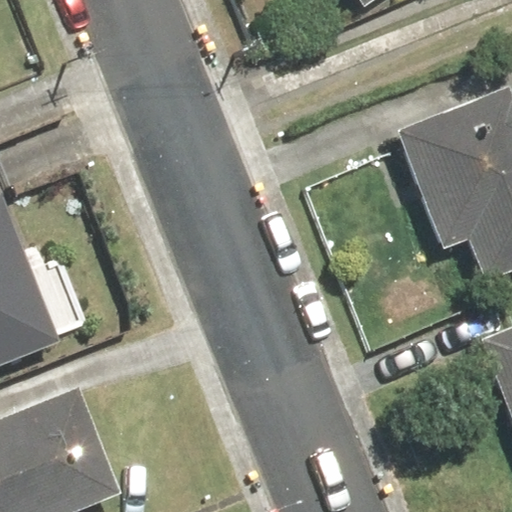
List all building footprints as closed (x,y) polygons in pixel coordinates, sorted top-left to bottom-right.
[(343,0),(354,15),(375,0),(343,0)] [(511,99),(504,102),(500,92),(387,137),(433,254),(458,244),(476,291),(511,276),(511,99)] [(0,367),(53,347),(0,211),(0,367)] [(511,328),(475,343),(511,438),(511,328)] [(73,396),(0,424),(0,511),(79,511),(113,499),(73,396)]
